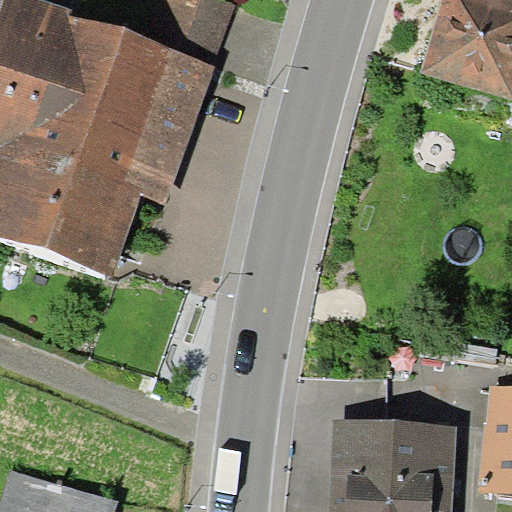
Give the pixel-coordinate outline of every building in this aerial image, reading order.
[(511,76),(511,0),(461,0),(460,4),(449,0),(426,79),(505,102),(511,76)] [(0,158),(13,163),(129,204),(178,65),(63,25),(26,11),(21,24),(0,16),(0,158)] [(129,204),(13,163),(0,198),(0,249),(100,285),(129,204)] [(511,398),(491,397),(483,488),(477,487),(477,492),(483,493),(482,497),(511,499),(511,398)] [(442,511),(447,438),(430,438),(430,436),(343,431),(339,492),(346,492),(344,511),(442,511)] [(0,507),(0,511),(103,511),(105,508),(9,479),(0,507)]
